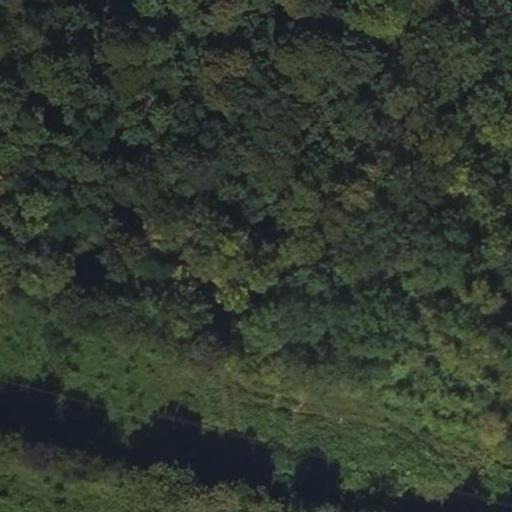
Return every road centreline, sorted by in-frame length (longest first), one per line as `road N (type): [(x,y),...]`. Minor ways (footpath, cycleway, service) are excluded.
road 1 (unclassified): [(511,333),(414,144)]
road 2 (track): [(414,144),(340,0)]
